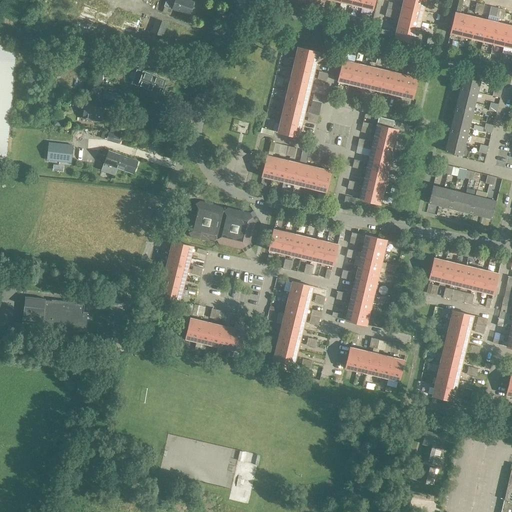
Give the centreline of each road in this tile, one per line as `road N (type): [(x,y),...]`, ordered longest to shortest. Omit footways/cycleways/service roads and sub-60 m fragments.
road 1 (residential): [(113,345),(180,158),(197,152)]
road 2 (residential): [(269,269),(212,256),(201,297),(259,314)]
road 3 (residential): [(197,152),(206,173),(228,189),(334,216)]
road 4 (residential): [(197,152),(201,117),(242,0)]
road 5 (residential): [(349,219),(502,245)]
road 6 (residential): [(405,401),(481,415),(497,351)]
road 7 (residential): [(408,341),(325,322),(333,286)]
